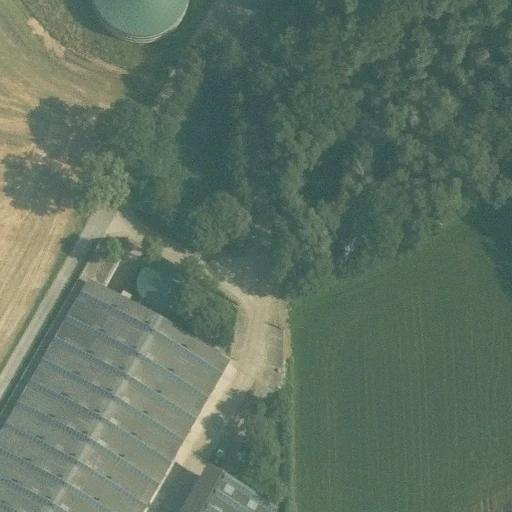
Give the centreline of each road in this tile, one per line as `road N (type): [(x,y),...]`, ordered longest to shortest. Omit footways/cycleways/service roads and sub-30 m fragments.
road 1 (track): [(0,389),(230,0)]
road 2 (unclassified): [(259,320),(251,55),(258,0)]
